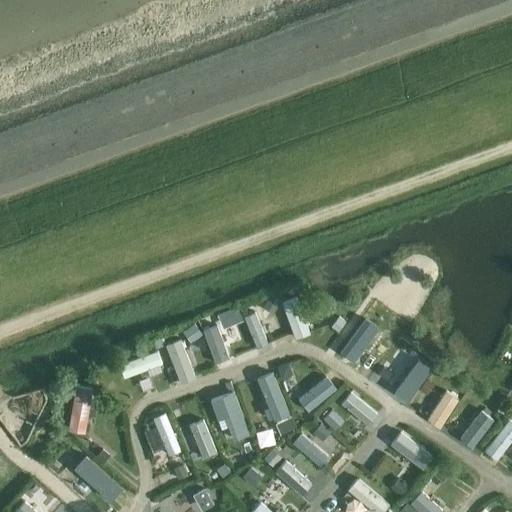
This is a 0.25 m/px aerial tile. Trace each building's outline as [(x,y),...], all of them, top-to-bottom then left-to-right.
[(269,295),(263,306),(273,312),(279,302),(269,295)] [(236,307),(218,314),(223,329),(242,321),(236,307)] [(363,307),(358,314),(366,320),(371,313),(363,307)] [(355,344),(366,353),(389,325),(378,316),(355,344)] [(338,318),(331,327),(337,332),(344,322),(338,318)] [(352,322),(345,333),(353,338),(360,328),(352,322)] [(192,323),(181,331),(189,342),(200,334),(192,323)] [(127,364),(167,351),(163,339),(123,352),(127,364)] [(396,341),(389,351),(399,359),(406,349),(396,341)] [(417,354),(409,370),(397,364),(391,376),(414,388),(428,360),(417,354)] [(287,363),(275,368),(280,379),(291,375),(287,363)] [(90,370),(84,376),(91,383),(97,377),(90,370)] [(431,406),(444,415),(462,386),(450,378),(431,406)] [(425,379),(418,389),(426,394),(432,384),(425,379)] [(466,387),(447,417),(458,424),(477,393),(466,387)] [(203,447),(220,439),(206,407),(189,415),(203,447)] [(331,409),(322,418),(334,430),(343,421),(331,409)] [(290,418),(275,424),(279,435),(295,428),(290,418)] [(320,423),(311,433),(321,441),(329,431),(320,423)] [(381,436),(370,449),(395,471),(406,458),(381,436)] [(282,463),(298,477),(314,459),(299,445),(282,463)] [(270,449),(262,458),(272,467),(280,457),(270,449)] [(102,450),(95,457),(102,463),(108,456),(102,450)] [(321,471),(328,482),(346,471),(339,459),(321,471)] [(223,464),(215,469),(221,477),(228,472),(223,464)] [(437,465),(430,474),(441,482),(447,473),(437,465)] [(181,466),(172,470),(176,479),(185,475),(181,466)] [(364,466),(345,486),(361,501),(370,492),(382,504),(392,493),(364,466)] [(249,467),(242,476),(253,485),(260,476),(249,467)] [(49,475),(41,483),(55,497),(63,488),(49,475)] [(53,511),(46,505),(54,497),(36,479),(18,497),(33,511),(53,511)] [(276,479),(267,490),(275,497),(284,486),(276,479)] [(398,480),(391,489),(400,497),(408,489),(398,480)] [(414,489),(439,511),(446,511),(452,506),(423,480),(414,489)] [(161,509),(162,511),(205,511),(215,506),(203,484),(161,509)] [(252,502),(263,511),(289,511),(264,489),(252,502)] [(105,500),(98,508),(102,511),(108,511),(113,507),(105,500)] [(407,503),(398,511),(413,511),(415,510),(407,503)]
